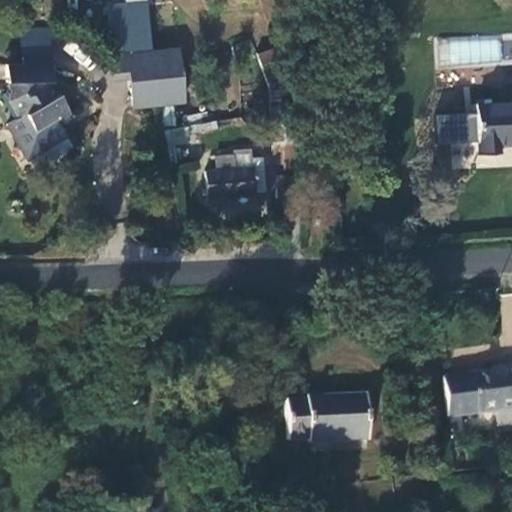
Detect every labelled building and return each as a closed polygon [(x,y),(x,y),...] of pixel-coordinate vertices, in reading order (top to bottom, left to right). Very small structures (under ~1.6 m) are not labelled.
[(128,53),(131,107),(185,103),(180,48),(128,53)] [(26,75),(0,77),(0,102),(14,101),(15,113),(25,130),(13,137),(33,172),(72,149),(67,139),(80,132),(65,107),(61,109),(53,95),(56,93),(54,68),(26,70),(26,75)] [(511,140),(511,100),(481,103),(481,111),(440,114),(442,143),(484,140),(485,153),(506,151),(505,141),(511,140)] [(170,148),(187,143),(182,126),(164,132),(170,148)] [(234,165),(209,164),(208,189),(256,191),(256,167),(252,167),(252,157),(234,157),(234,165)] [(456,407),(511,403),(511,358),(504,359),(504,362),(438,366),(446,424),(457,423),(456,407)] [(313,438),(372,434),(371,398),(368,394),(306,398),(306,401),(289,403),(291,438),(305,437),(313,438)] [(211,439),(212,485),(244,483),(240,437),(211,439)]
